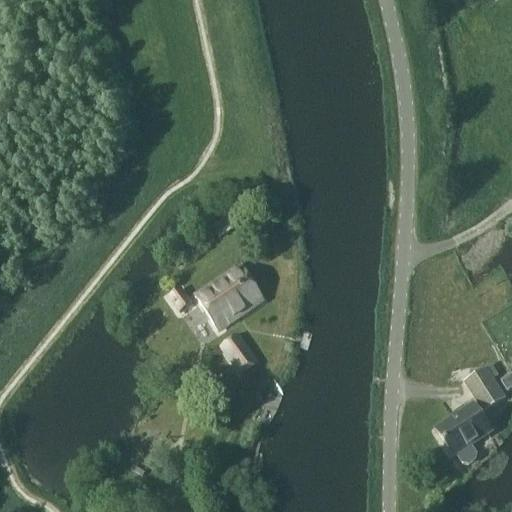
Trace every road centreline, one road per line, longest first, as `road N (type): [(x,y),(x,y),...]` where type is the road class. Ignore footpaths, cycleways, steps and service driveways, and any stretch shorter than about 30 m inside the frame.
road 1 (unclassified): [(389,511),(408,129),(385,0)]
road 2 (track): [(403,252),(430,253),(511,206)]
